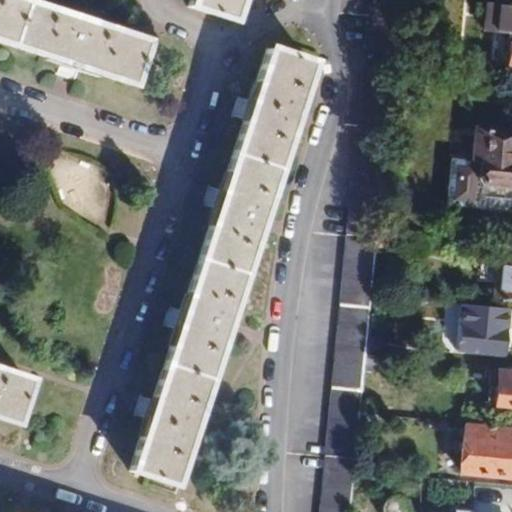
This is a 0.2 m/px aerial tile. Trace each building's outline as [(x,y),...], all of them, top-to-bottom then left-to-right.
[(144,44),(9,0),(0,0),(0,44),(71,67),(130,86),(144,44)] [(188,0),(186,9),(228,23),(235,0),(188,0)] [(356,413),(395,0),(366,0),(317,511),(346,511),(355,425),(356,413)] [(483,32),(491,32),(492,29),(511,31),(511,1),(507,1),(506,6),(484,4),(483,32)] [(511,31),(492,29),(491,32),(490,60),(497,61),(497,66),(511,67),(511,31)] [(308,64),(264,50),(245,106),(215,199),(176,318),(147,405),(125,472),(169,488),(308,64)] [(511,131),(472,128),(469,160),(478,161),(475,195),(511,198),(511,131)] [(511,260),(480,258),(478,277),(485,278),(485,292),(491,293),(490,298),(511,299),(511,260)] [(500,355),(503,309),(459,305),(456,352),(500,355)] [(511,407),(511,373),(487,371),(484,405),(511,407)] [(0,375),(0,421),(14,426),(28,385),(0,375)] [(356,413),(355,425),(372,426),(372,414),(356,413)] [(511,426),(464,423),(460,471),(511,476),(511,426)] [(405,511),(405,507),(401,500),(395,497),(388,497),(383,499),(379,503),(377,507),(377,511),(405,511)]
